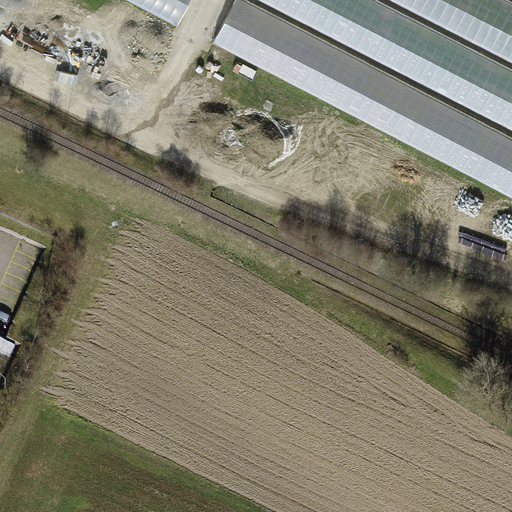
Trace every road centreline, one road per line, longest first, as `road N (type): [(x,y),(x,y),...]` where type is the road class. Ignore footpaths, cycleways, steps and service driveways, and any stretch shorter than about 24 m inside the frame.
road 1 (track): [(0,46),(141,128),(511,286)]
road 2 (track): [(0,468),(98,241)]
road 3 (track): [(218,0),(141,128)]
